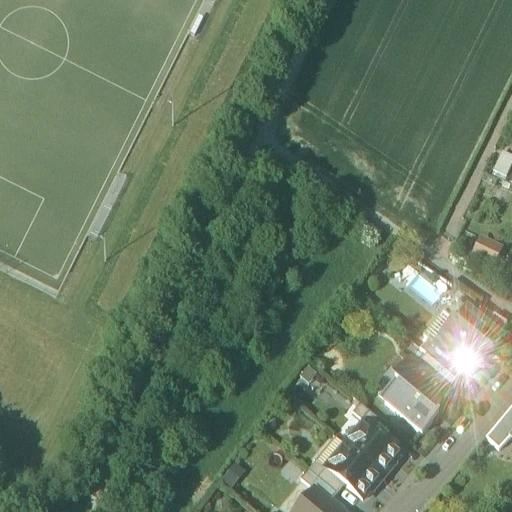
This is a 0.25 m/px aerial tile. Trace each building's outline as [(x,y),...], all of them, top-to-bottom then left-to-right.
[(511,166),(511,160),(502,156),(493,175),(505,181),(511,166)] [(502,251),(480,241),(471,259),(493,270),(502,251)] [(473,319),(455,304),(443,318),(454,327),(436,348),(435,349),(464,373),(471,378),(484,363),(481,360),(487,354),(489,356),(501,342),(496,338),(494,336),(494,335),(485,327),(474,318),(473,319)] [(507,326),(494,317),(485,327),(494,335),(494,336),(496,338),(507,326)] [(464,373),(435,349),(436,348),(428,342),(420,352),(456,383),(464,373)] [(426,359),(415,372),(445,396),(455,382),(426,359)] [(435,415),(448,399),(445,396),(415,372),(409,367),(395,384),(400,388),(384,407),(422,438),(439,417),(435,415)] [(387,430),(360,407),(352,416),(364,426),(380,439),(387,430)] [(511,410),(486,442),(498,454),(511,440),(511,438),(511,410)] [(380,439),(364,426),(345,449),(382,480),(401,456),(380,439)] [(382,480),(345,449),(326,472),(344,487),(362,503),(382,480)] [(326,472),(316,464),(308,473),(336,496),(344,487),(326,472)] [(308,473),(300,482),(313,493),(328,506),(336,496),(308,473)] [(313,493),(296,511),(335,511),(328,506),(313,493)]
